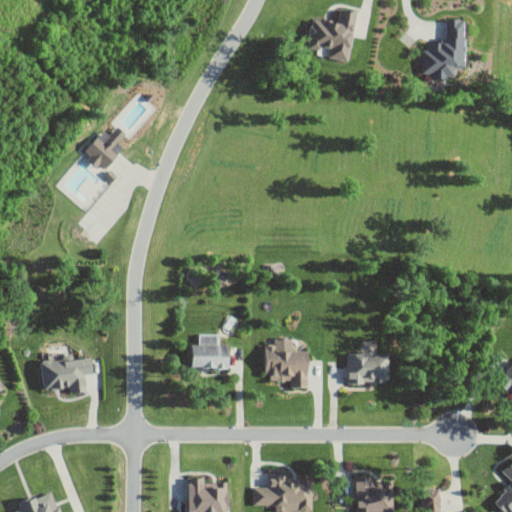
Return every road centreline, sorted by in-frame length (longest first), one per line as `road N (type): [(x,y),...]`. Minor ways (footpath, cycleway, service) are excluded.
road 1 (residential): [(135,435),(136,288),(154,210),(194,112),(257,0)]
road 2 (residential): [(135,435),(457,433)]
road 3 (residential): [(135,435),(40,445),(0,466)]
